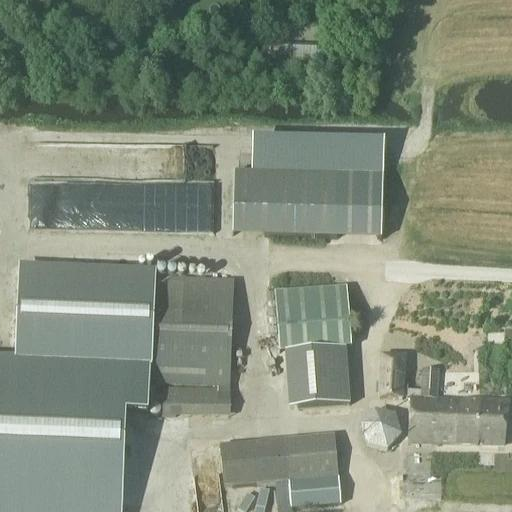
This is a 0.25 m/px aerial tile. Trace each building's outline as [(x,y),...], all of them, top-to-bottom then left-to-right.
[(328,41),(327,73),(348,74),(349,38),(348,38),(348,34),(338,33),(337,37),(331,37),(331,41),(328,41)] [(0,511),(120,511),(121,481),(123,445),(124,418),(125,418),(147,418),(148,393),(148,388),(228,392),(232,284),(19,275),(15,365),(0,363),(0,511)] [(277,356),(349,351),(345,290),(273,296),(277,356)] [(403,388),(403,360),(379,359),(378,402),(402,402),(402,401),(403,388)] [(435,402),(437,374),(422,373),(421,394),(407,394),(407,389),(403,388),(402,401),(410,401),(408,446),(503,448),(508,404),(435,402)] [(374,413),(360,429),(366,450),(387,455),(401,439),(394,417),(374,413)] [(285,443),(220,450),(223,490),(289,484),(338,479),(334,439),(285,443)] [(289,485),(275,486),(276,511),(291,511),(340,507),(338,479),(289,484),(289,485)]
